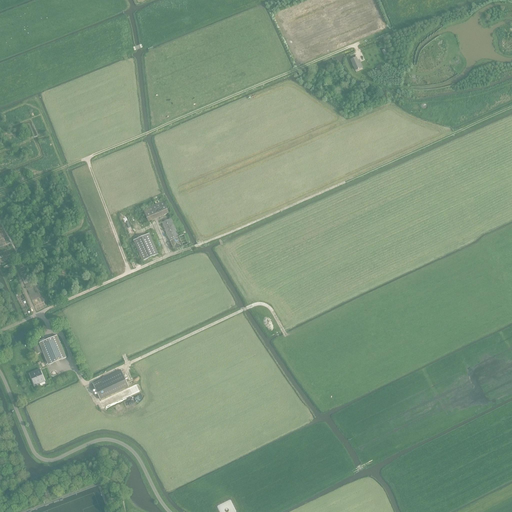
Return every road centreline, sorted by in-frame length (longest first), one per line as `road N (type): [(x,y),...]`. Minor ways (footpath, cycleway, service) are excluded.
road 1 (track): [(0,194),(390,29)]
road 2 (unclassified): [(169,511),(127,445),(100,440),(57,461),(36,455),(0,373)]
road 3 (track): [(286,336),(269,308),(255,305),(129,363)]
road 4 (track): [(129,272),(86,158)]
